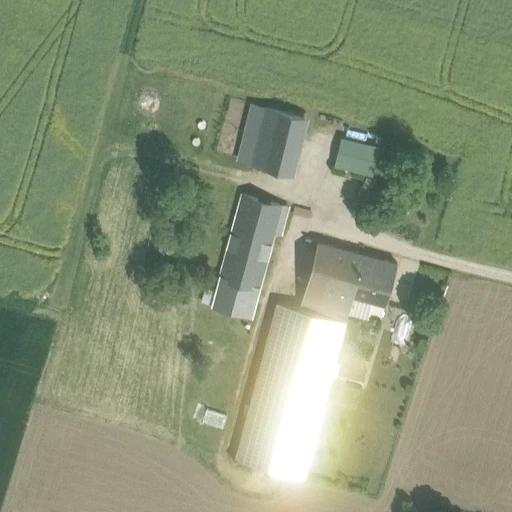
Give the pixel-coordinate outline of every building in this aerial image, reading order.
[(303,118),(252,105),(238,160),(290,173),(303,118)] [(380,139),(344,129),(336,167),(371,176),(380,139)] [(379,181),(371,176),(362,193),(370,197),(379,181)] [(280,205),(242,195),(213,304),(250,314),(272,232),(280,205)] [(288,207),(280,205),(272,232),(281,235),(288,207)] [(363,254),(319,242),(304,301),(347,313),(352,295),(363,254)] [(396,263),(363,254),(352,295),(371,300),(385,304),(396,263)] [(301,308),(277,302),(238,447),(235,458),(304,476),(348,311),(352,295),(347,313),(304,301),(302,301),(301,308)] [(371,300),(352,295),(348,311),(367,317),(371,300)]
